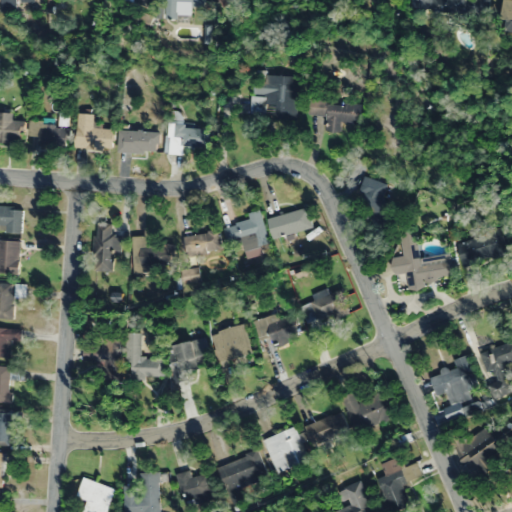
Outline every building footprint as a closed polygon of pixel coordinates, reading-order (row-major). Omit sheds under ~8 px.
[(0,0),(0,8),(16,9),(16,0),(0,0)] [(162,0),(162,18),(191,19),(191,6),(207,7),(207,0),(162,0)] [(414,0),(414,10),(489,13),(489,0),(414,0)] [(511,0),(504,0),(499,29),(511,31),(511,0)] [(297,118),(299,76),(253,74),(251,116),(297,118)] [(341,133),(342,123),(360,125),(362,104),(310,99),(308,115),(327,117),(326,131),(341,133)] [(13,112),(0,111),(0,140),(23,142),(25,121),(13,120),(13,112)] [(211,128),(182,128),(183,113),(175,112),(174,147),(211,148),(211,128)] [(113,128),(99,127),(99,114),(77,113),(75,148),(112,150),(113,128)] [(69,147),(69,124),(30,124),(30,138),(38,138),(38,147),(69,147)] [(118,153),(161,154),(162,131),(118,130),(118,153)] [(385,191),(370,175),(353,191),(382,222),(392,212),(378,197),(385,191)] [(22,206),(0,205),(0,224),(2,224),(2,233),(22,233),(22,206)] [(268,217),(273,236),(312,227),(308,208),(268,217)] [(262,214),(224,221),(228,245),(266,239),(262,214)] [(114,223),(95,223),(95,269),(114,269),(114,223)] [(194,253),(222,250),(219,229),(192,232),(194,253)] [(463,266),(508,251),(501,229),(456,243),(463,266)] [(450,253),(420,258),(416,230),(400,233),(403,257),(391,258),(394,275),(406,273),(409,290),(428,287),(426,274),(453,270),(450,253)] [(173,268),(173,245),(147,244),(147,236),(135,236),(134,268),(173,268)] [(0,273),(19,273),(19,240),(0,240),(0,273)] [(0,318),(14,318),(14,283),(0,282),(0,318)] [(308,323),(349,313),(344,291),(303,301),(308,323)] [(254,319),(258,339),(271,336),(272,343),(299,338),(294,315),(279,318),(278,314),(254,319)] [(214,331),(220,362),(252,355),(245,324),(214,331)] [(0,356),(11,357),(12,340),(21,340),(22,328),(0,327),(0,356)] [(102,363),(102,384),(122,384),(122,333),(92,333),(92,363),(102,363)] [(128,333),(128,376),(163,376),(163,357),(141,357),(141,333),(128,333)] [(169,354),(174,382),(188,380),(186,368),(211,363),(205,337),(173,344),(174,353),(169,354)] [(511,392),(503,366),(511,363),(511,341),(479,352),(494,398),(511,392)] [(449,420),(482,410),(479,399),(472,401),(468,389),(478,385),(468,354),(453,359),(455,365),(441,370),(442,373),(430,377),(436,396),(447,392),(451,406),(445,408),(449,420)] [(11,365),(0,365),(0,401),(11,402),(11,365)] [(354,392),(342,397),(356,432),(396,416),(386,390),(358,402),(354,392)] [(11,440),(11,408),(0,408),(0,443),(0,444),(0,440),(11,440)] [(310,444),(348,432),(342,412),(304,424),(310,444)] [(486,429),(453,445),(463,465),(475,459),(483,474),(498,467),(491,454),(511,444),(511,420),(488,433),(486,429)] [(276,472),(308,459),(295,426),(262,439),(276,472)] [(267,476),(256,450),(216,466),(231,503),(244,498),(239,487),(267,476)] [(416,461),(400,468),(396,458),(381,464),(386,475),(375,480),(389,511),(392,511),(410,504),(402,486),(423,476),(416,461)] [(213,497),(207,472),(191,476),(190,470),(177,473),(185,504),(213,497)] [(159,511),(158,472),(142,473),(142,484),(123,484),(123,511),(159,511)] [(82,479),(75,511),(106,511),(112,485),(82,479)] [(373,511),(361,480),(340,488),(347,505),(331,511),(373,511)]
